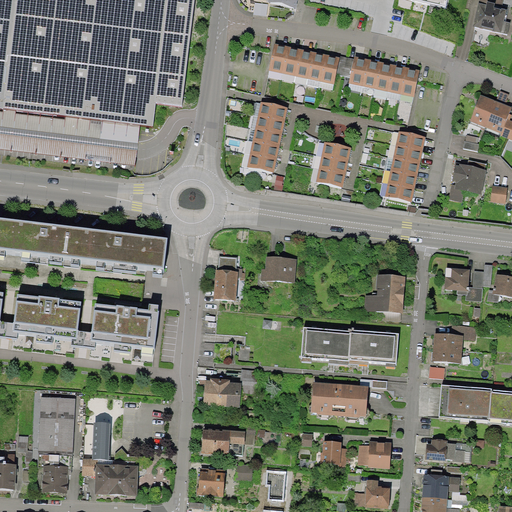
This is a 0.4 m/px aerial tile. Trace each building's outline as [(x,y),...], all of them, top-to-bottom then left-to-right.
[(0,0),(0,112),(149,131),(151,106),(178,111),(190,0),(0,0)] [(457,8),(458,0),(442,0),(441,5),(457,8)] [(469,29),(498,33),(502,10),(473,5),(469,29)] [(285,47),(272,44),(266,72),(279,75),(285,47)] [(298,50),(285,47),(279,75),(292,78),(298,50)] [(298,50),(292,78),(304,80),(310,52),(298,50)] [(320,54),(310,52),(304,80),(314,83),(320,54)] [(320,54),(314,83),(326,85),(332,57),(320,54)] [(366,61),(353,58),(347,86),(360,89),(366,61)] [(380,64),(366,61),(360,89),(374,92),(380,64)] [(380,64),(374,92),(385,94),(391,66),(380,64)] [(402,68),(391,66),(385,94),(396,97),(402,68)] [(402,68),(396,97),(407,99),(413,71),(402,68)] [(506,110),(478,98),(468,120),(496,132),(501,120),(506,110)] [(286,111),(256,104),(253,118),(283,124),(286,111)] [(280,138),(283,124),(253,118),(250,132),(280,138)] [(511,130),(511,124),(501,120),(496,132),(509,138),(511,130)] [(280,138),(250,132),(247,144),(278,151),(280,138)] [(422,139),(392,133),(389,145),(419,152),(422,139)] [(275,161),(278,151),(247,144),(245,155),(275,161)] [(348,150),(317,144),(315,156),(345,162),(348,150)] [(416,164),(419,152),(389,145),(386,158),(416,164)] [(275,161),(245,155),(242,167),(273,174),(275,161)] [(342,175),(345,162),(315,156),(312,169),(342,175)] [(416,164),(386,158),(383,172),(413,178),(416,164)] [(444,193),(476,200),(483,171),(451,164),(444,193)] [(342,175),(312,169),(309,183),(339,190),(342,175)] [(411,189),(413,178),(383,172),(381,183),(411,189)] [(411,189),(381,183),(378,195),(408,202),(411,189)] [(490,202),(504,203),(504,189),(491,188),(490,202)] [(0,255),(168,276),(172,240),(0,218),(0,255)] [(213,259),(211,301),(231,303),(234,260),(213,259)] [(264,259),(262,283),(292,285),(294,261),(264,259)] [(465,270),(439,269),(439,293),(464,293),(465,270)] [(482,274),(473,273),(471,291),(468,291),(467,301),(479,302),(482,274)] [(364,295),(363,313),(399,315),(401,279),(374,278),(373,296),(364,295)] [(511,280),(492,278),(490,295),(486,294),(485,303),(495,304),(496,297),(511,299),(511,280)] [(5,295),(0,294),(0,337),(8,338),(9,324),(2,323),(5,295)] [(84,304),(20,297),(17,325),(9,324),(8,338),(18,340),(19,333),(39,335),(38,342),(54,344),(55,337),(74,339),(74,346),(85,348),(87,333),(81,332),(84,304)] [(153,313),(98,307),(95,334),(87,333),(85,348),(97,349),(97,344),(117,346),(116,351),(133,353),(133,348),(144,349),(143,354),(156,356),(161,308),(154,307),(153,313)] [(479,311),(469,310),(468,318),(478,319),(479,311)] [(452,325),(451,338),(475,340),(476,327),(452,325)] [(299,329),(297,359),(393,365),(395,335),(299,329)] [(432,338),(430,363),(457,366),(459,341),(432,338)] [(200,381),(199,407),(237,408),(237,382),(200,381)] [(309,385),(307,414),(362,417),(364,389),(309,385)] [(438,388),(435,419),(484,423),(484,426),(511,428),(511,397),(486,395),(486,392),(438,388)] [(80,400),(44,400),(43,453),(80,454),(80,400)] [(201,431),(198,456),(241,460),(243,435),(201,431)] [(301,436),(300,447),(308,448),(309,437),(301,436)] [(30,439),(20,439),(20,454),(30,454),(30,439)] [(424,443),(423,462),(466,464),(467,445),(424,443)] [(317,444),(316,466),(346,466),(346,450),(337,450),(337,444),(317,444)] [(357,445),(356,468),(386,470),(387,447),(357,445)] [(97,501),(144,502),(144,468),(102,468),(102,463),(87,462),(87,476),(98,476),(97,501)] [(235,467),(235,481),(250,481),(250,467),(235,467)] [(21,468),(0,468),(0,493),(21,494),(21,468)] [(286,472),(267,470),(265,486),(269,486),(268,500),(283,501),(286,472)] [(72,471),(47,471),(47,497),(71,498),(72,471)] [(196,494),(221,496),(222,475),(198,474),(196,494)] [(420,479),(418,511),(457,511),(458,510),(443,510),(444,494),(458,494),(459,480),(420,479)] [(373,484),(362,483),(360,508),(386,511),(387,491),(373,489),(373,484)] [(468,497),(450,497),(450,506),(468,506),(468,497)]
